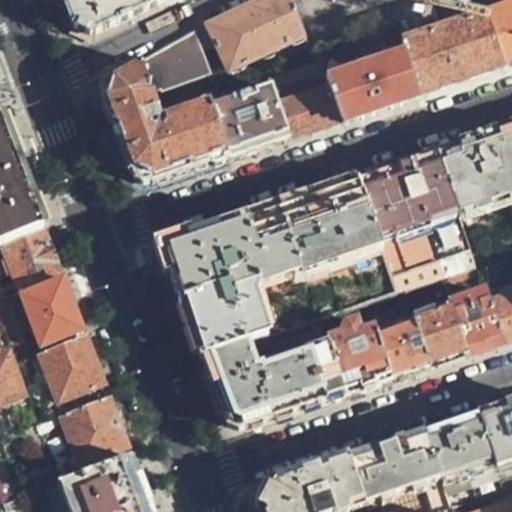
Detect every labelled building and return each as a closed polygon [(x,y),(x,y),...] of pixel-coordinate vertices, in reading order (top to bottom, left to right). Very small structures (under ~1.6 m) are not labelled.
[(94,37),(176,2),(175,0),(61,0),(65,10),(70,26),(94,37)] [(291,0),(266,0),(207,28),(230,77),(306,42),(304,38),(306,38),(291,0)] [(291,0),(306,38),(327,28),(330,36),(377,14),(378,15),(409,0),(414,0),(418,6),(431,0),(291,0)] [(511,10),(483,20),(501,71),(511,67),(511,10)] [(404,52),(421,99),(462,85),(501,71),(483,20),(402,46),(404,52)] [(139,64),(150,96),(160,93),(161,97),(212,79),(202,54),(195,34),(139,64)] [(323,79),(342,126),(383,112),(421,99),(404,52),(323,79)] [(210,112),(209,110),(160,127),(156,116),(158,115),(150,96),(139,64),(109,79),(100,106),(130,179),(141,184),(152,190),(229,164),(210,112)] [(269,86),(270,91),(290,144),(315,135),(342,126),(323,79),(320,68),(269,86)] [(270,91),(210,112),(229,164),(258,154),(290,144),(270,91)] [(34,214),(0,124),(0,247),(41,232),(34,214)] [(435,156),(457,219),(511,200),(511,130),(476,142),(435,156)] [(443,280),(476,269),(457,219),(435,156),(400,168),(357,183),(398,297),(404,294),(443,280)] [(367,307),(398,297),(357,183),(313,198),(213,232),(174,245),(163,267),(172,291),(200,365),(207,363),(247,349),(321,323),(367,307)] [(0,247),(0,248),(17,293),(59,278),(50,253),(41,232),(0,247)] [(40,349),(80,333),(78,326),(60,281),(20,299),(40,349)] [(492,303),(489,296),(452,308),(469,359),(488,352),(506,346),(492,303)] [(511,296),(492,303),(506,346),(511,343),(511,296)] [(452,308),(414,322),(430,372),(448,366),(469,359),(452,308)] [(430,372),(414,322),(376,334),(393,385),(413,378),(430,372)] [(393,385),(376,334),(361,340),(357,327),(347,329),(341,336),(342,339),(329,344),(330,350),(348,399),(371,392),(393,385)] [(82,338),(39,355),(56,402),(100,387),(82,338)] [(295,417),(348,399),(330,350),(325,353),(317,355),(314,349),(298,354),(300,361),(257,375),(255,370),(295,357),(291,348),(252,361),(247,349),(207,363),(200,365),(223,423),(245,434),(295,417)] [(0,408),(22,400),(5,358),(0,360),(0,408)] [(77,467),(124,449),(105,399),(58,417),(77,467)] [(511,491),(511,407),(501,411),(460,425),(425,438),(441,483),(493,467),(504,494),(511,491)] [(441,483),(425,438),(385,451),(347,463),(363,510),(441,483)] [(60,487),(57,488),(66,511),(148,511),(146,505),(128,460),(60,487)] [(356,511),(363,510),(347,463),(267,491),(262,501),(256,511),(356,511)] [(441,483),(363,510),(363,511),(451,511),(452,511),(441,483)] [(511,511),(511,501),(479,511),(511,511)]
